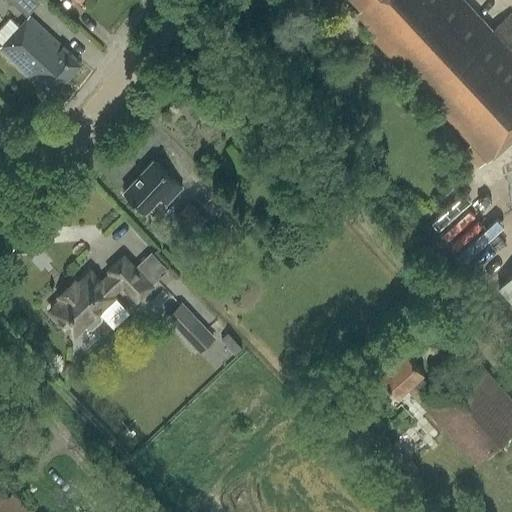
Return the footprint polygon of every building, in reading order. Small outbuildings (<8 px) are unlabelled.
[(18,0),(32,12),(43,0),(18,0)] [(488,161),(511,138),(511,14),(511,13),(493,30),(464,0),(355,0),(361,6),(357,11),(378,33),(373,38),(472,143),(464,150),(480,168),(488,160),(488,161)] [(52,96),(82,64),(63,47),(62,49),(59,46),(60,45),(30,16),(0,48),(30,76),(31,74),(35,78),(34,79),(52,96)] [(167,204),(183,187),(154,160),(124,192),(146,212),(160,198),(167,204)] [(196,231),(207,220),(189,203),(178,215),(196,231)] [(136,266),(154,284),(168,270),(151,252),(136,266)] [(62,300),(51,310),(74,335),(115,297),(112,294),(123,285),(137,300),(151,286),(124,257),(110,271),(112,274),(102,283),(91,272),(78,285),(75,282),(59,296),(62,300)] [(199,352),(215,337),(182,302),(166,317),(199,352)] [(492,448),(511,430),(511,398),(473,355),(438,387),(437,386),(432,390),(420,377),(424,373),(407,354),(380,377),(398,397),(408,388),(476,464),(493,449),(492,448)] [(0,511),(29,511),(12,494),(8,498),(0,490),(0,511)]
